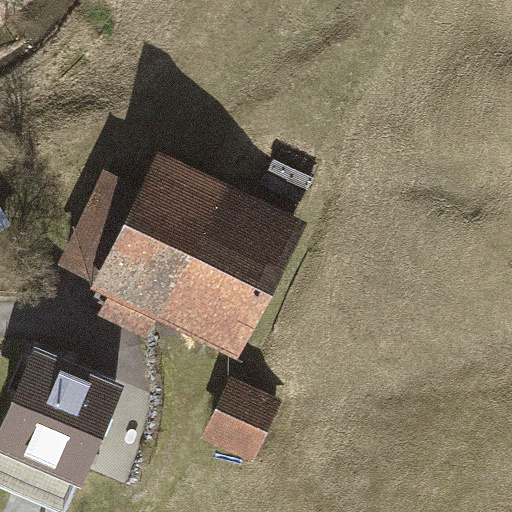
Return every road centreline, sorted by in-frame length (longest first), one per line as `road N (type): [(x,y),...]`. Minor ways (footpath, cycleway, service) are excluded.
road 1 (track): [(104,502),(130,509),(157,491),(211,347)]
road 2 (residential): [(0,318),(45,323),(132,359)]
